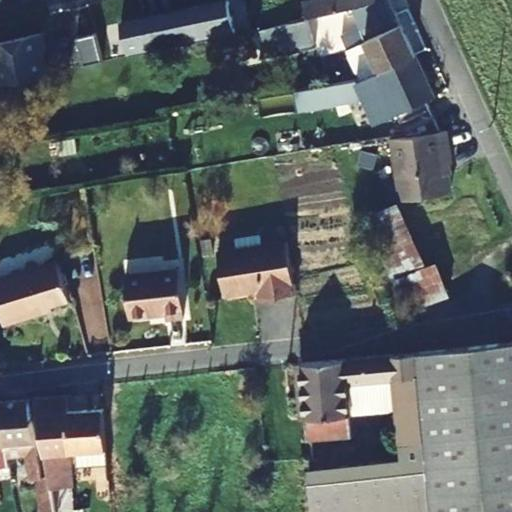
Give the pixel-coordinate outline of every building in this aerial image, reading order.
[(339,11),(336,0),(304,0),(303,0),(306,18),(339,11)] [(336,0),(339,11),(355,8),(373,0),(336,0)] [(397,13),(390,0),(375,0),(353,11),(361,29),(397,13)] [(260,27),(266,55),(311,46),(306,18),(260,27)] [(379,71),(415,55),(401,25),(365,41),(379,71)] [(283,59),(290,93),(309,89),(302,55),(283,59)] [(309,90),(301,91),(304,109),(369,96),(380,120),(402,111),(412,133),(439,128),(427,100),(434,96),(415,55),(379,71),(356,81),(309,90)] [(451,161),(445,127),(416,132),(391,136),(401,198),(450,189),(446,161),(451,161)] [(420,270),(394,204),(361,216),(398,319),(441,303),(428,267),(420,270)] [(260,297),(292,293),(285,241),(216,252),(222,292),(258,287),(260,297)] [(0,273),(0,316),(2,322),(35,312),(35,307),(69,297),(57,258),(0,273)] [(123,275),(128,315),(165,310),(165,315),(183,313),(177,267),(123,275)] [(511,504),(511,341),(463,346),(474,451),(485,450),(488,480),(491,507),(511,504)] [(354,434),(350,389),(350,379),(367,378),(394,375),(400,440),(426,437),(428,456),(452,453),(441,348),(301,362),(307,439),(354,434)] [(368,388),(367,378),(350,379),(350,389),(368,388)] [(53,486),(76,484),(74,458),(70,409),(68,394),(53,395),(53,405),(38,406),(53,486)] [(53,395),(36,396),(38,406),(53,405),(53,395)] [(0,442),(4,442),(35,439),(28,397),(0,399),(0,442)] [(105,407),(70,409),(74,458),(79,458),(77,449),(108,447),(105,407)] [(426,437),(400,440),(402,458),(428,456),(426,437)] [(77,449),(79,458),(79,460),(109,458),(108,447),(77,449)] [(37,449),(26,450),(30,477),(42,475),(37,449)] [(428,456),(402,458),(310,468),(312,493),(430,479),(431,486),(488,480),(485,450),(474,451),(452,453),(428,456)] [(313,511),(447,511),(491,507),(488,480),(431,486),(430,479),(312,493),(313,511)]
